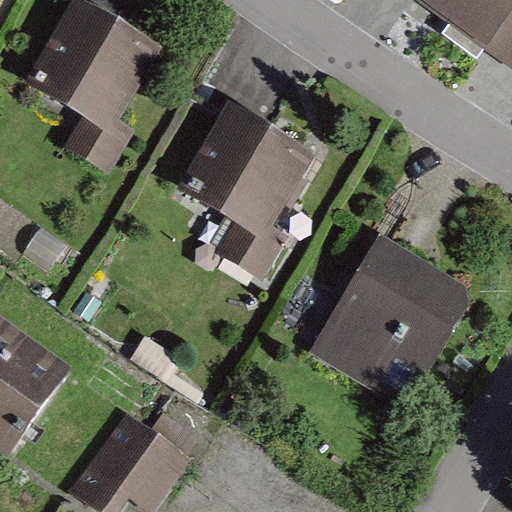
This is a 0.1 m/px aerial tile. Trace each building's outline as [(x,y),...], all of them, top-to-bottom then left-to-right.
[(165,34),(107,0),(68,0),(28,67),(90,104),(69,140),(107,162),(137,112),(123,104),(165,34)] [(435,0),(454,14),(465,0),(435,0)] [(511,0),(465,0),(454,14),(511,57),(511,0)] [(323,175),(237,124),(186,208),(248,245),(227,280),(265,303),(295,253),(282,245),(323,175)] [(483,308),(390,252),(321,365),(414,421),(483,308)] [(84,372),(0,310),(0,440),(22,456),(84,372)] [(86,486),(118,511),(175,511),(208,471),(140,417),(86,486)]
